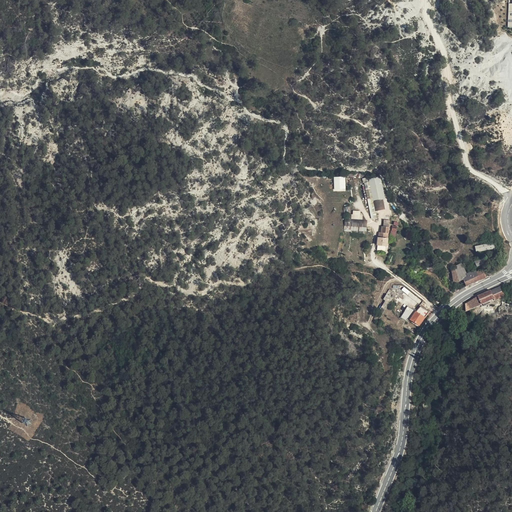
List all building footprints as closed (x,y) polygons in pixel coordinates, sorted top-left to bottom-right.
[(335,190),(346,190),(346,176),(334,176),(335,190)] [(385,199),(380,177),(368,179),(369,182),(373,202),(385,199)] [(364,183),(372,219),(377,218),(373,202),(369,182),(364,183)] [(345,219),(345,226),(367,227),(367,220),(360,220),(353,220),(345,219)] [(351,230),(351,234),(365,235),(365,232),(367,232),(367,227),(345,226),(345,229),(351,230)] [(378,238),(387,239),(389,228),(383,227),(383,233),(379,232),(378,238)] [(378,245),(386,246),(387,246),(387,239),(378,238),(377,245),(378,245)] [(475,246),(476,253),(495,249),(494,243),(475,246)] [(477,266),(484,263),(481,258),(475,262),(477,266)] [(457,268),(451,270),(453,282),(456,283),(463,280),(466,286),(480,280),(477,273),(476,270),(467,274),(463,267),(462,264),(456,266),(457,268)] [(477,273),(480,280),(487,276),(485,270),(484,269),(477,273)] [(494,300),(495,301),(507,296),(502,286),(491,291),(495,300),(494,300)] [(396,295),(389,289),(383,300),(385,301),(372,322),(376,325),(391,301),(392,298),(394,299),(396,295)] [(478,296),(482,305),(483,305),(490,302),(494,300),(495,300),(491,291),(478,296)] [(466,304),(466,312),(482,305),(478,296),(466,304)] [(408,306),(401,318),(406,321),(407,320),(409,321),(410,320),(419,326),(429,313),(421,307),(416,312),(408,306)]
